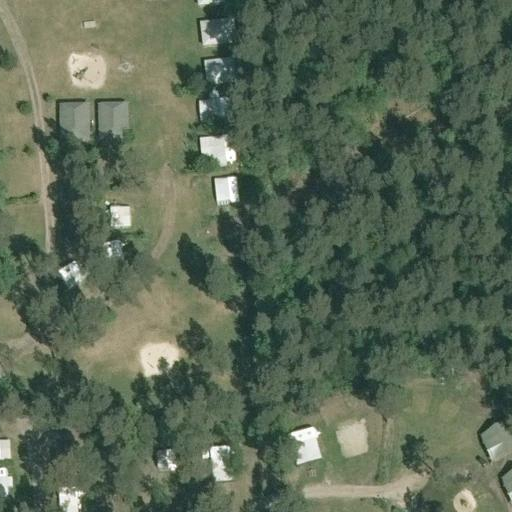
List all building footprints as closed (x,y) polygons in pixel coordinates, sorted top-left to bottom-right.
[(211,0),(213,23),(242,22),(241,0),(211,0)] [(237,40),(217,41),(217,63),(238,62),(237,40)] [(28,107),(28,91),(10,91),(10,107),(28,107)] [(236,135),(236,117),(211,117),(210,135),(236,135)] [(138,132),(120,133),(121,151),(138,150),(138,132)] [(81,145),(84,155),(100,150),(96,140),(81,145)] [(216,173),(230,173),(230,180),(248,179),(247,151),(215,152),(216,173)] [(33,197),(33,176),(15,176),(15,197),(33,197)] [(126,194),(127,178),(117,177),(115,193),(126,194)] [(225,196),(224,213),(243,213),(243,197),(225,196)] [(252,234),(235,234),(236,250),(252,250),(252,234)] [(42,348),(36,327),(19,332),(15,321),(6,324),(15,355),(42,348)] [(0,476),(20,475),(19,454),(0,455),(0,476)] [(234,457),(214,458),(216,487),(236,485),(234,457)] [(182,493),(177,464),(159,467),(164,496),(182,493)]
